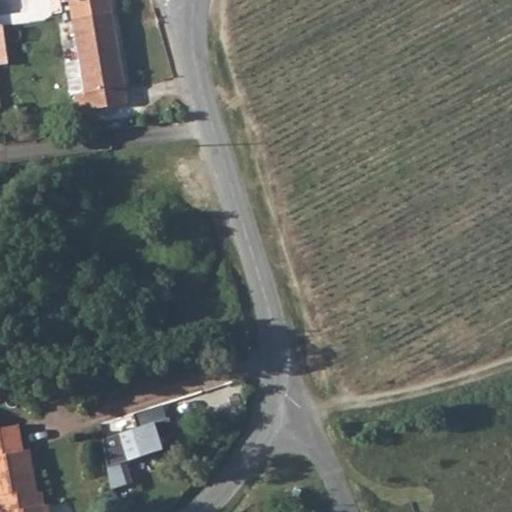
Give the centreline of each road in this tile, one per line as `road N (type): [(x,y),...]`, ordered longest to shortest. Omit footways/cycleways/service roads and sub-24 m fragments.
road 1 (unclassified): [(274,395),(274,328),(193,52),(191,0)]
road 2 (residential): [(342,511),(300,415),(274,395)]
road 3 (unclassified): [(205,511),(246,463),(274,395)]
